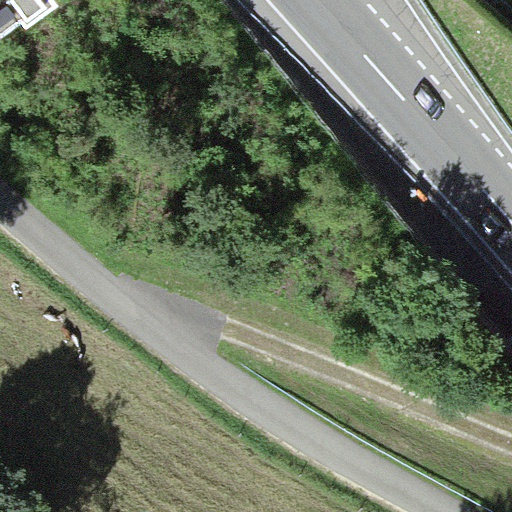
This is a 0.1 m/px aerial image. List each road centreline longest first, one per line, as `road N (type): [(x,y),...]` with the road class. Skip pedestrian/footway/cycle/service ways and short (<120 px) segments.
road 1 (track): [(141,323),(238,347),(511,456)]
road 2 (motorway): [(315,0),(511,220)]
